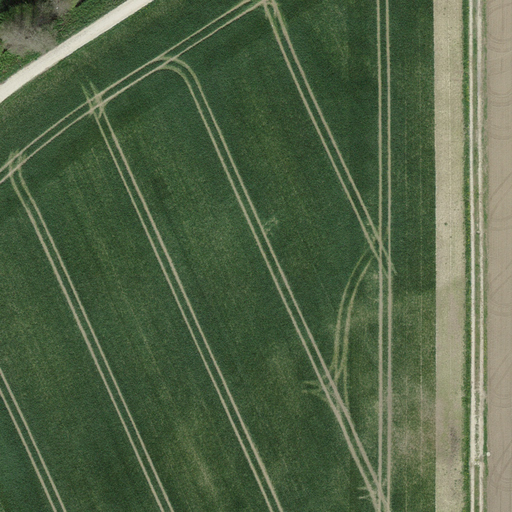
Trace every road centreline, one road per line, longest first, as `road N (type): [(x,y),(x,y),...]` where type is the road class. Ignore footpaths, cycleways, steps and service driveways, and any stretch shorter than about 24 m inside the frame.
road 1 (track): [(476,0),(474,511)]
road 2 (track): [(0,98),(131,0)]
